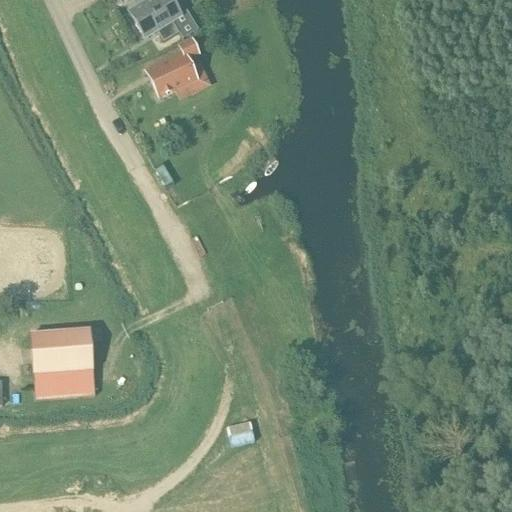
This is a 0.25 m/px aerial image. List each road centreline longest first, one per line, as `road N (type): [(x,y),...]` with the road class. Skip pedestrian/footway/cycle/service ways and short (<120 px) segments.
road 1 (track): [(0,510),(153,490),(202,460),(234,421),(238,371),(213,303),(134,166)]
road 2 (residential): [(51,0),(134,166)]
